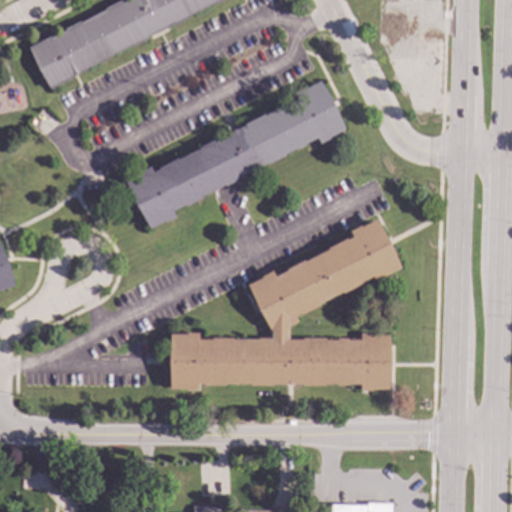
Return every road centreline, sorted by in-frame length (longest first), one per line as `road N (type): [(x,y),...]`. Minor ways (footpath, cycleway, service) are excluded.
road 1 (primary): [(463,0),(449,511)]
road 2 (residential): [(511,437),(0,436)]
road 3 (primary): [(495,438),(503,0)]
road 4 (residential): [(368,198),(58,362),(0,369)]
road 5 (residential): [(323,0),(410,148),(500,161)]
road 6 (residential): [(43,289),(60,305),(91,302),(104,285),(101,257),(80,243),(60,245),(42,263),(43,289)]
road 7 (residential): [(52,300),(20,317),(4,342),(4,436)]
